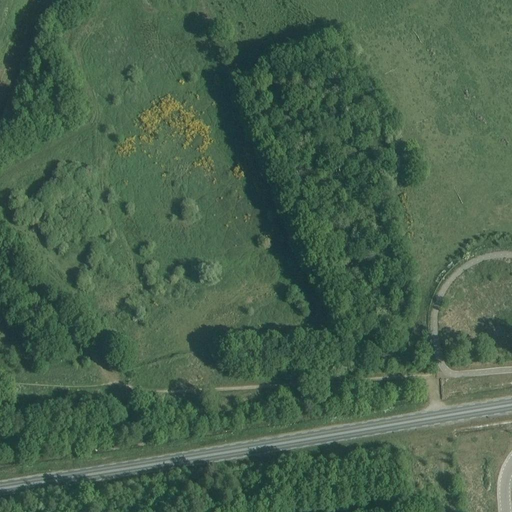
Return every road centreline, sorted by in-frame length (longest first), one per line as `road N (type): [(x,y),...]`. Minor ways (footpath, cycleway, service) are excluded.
road 1 (primary): [(511,404),(0,489)]
road 2 (track): [(431,373),(173,391),(113,383)]
